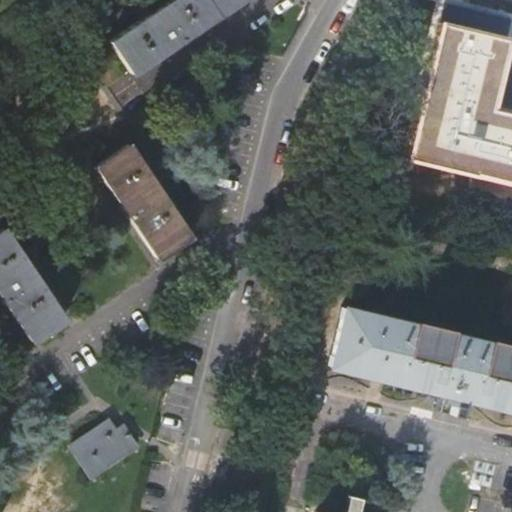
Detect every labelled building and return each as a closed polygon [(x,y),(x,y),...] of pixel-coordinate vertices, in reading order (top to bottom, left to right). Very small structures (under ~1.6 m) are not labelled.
[(210,0),(166,0),(109,38),(130,70),(218,12),(210,0)] [(210,0),(218,12),(236,0),(210,0)] [(413,0),(386,0),(371,24),(409,33),(413,0)] [(511,111),(488,106),(510,17),(440,1),(403,158),(511,183),(511,111)] [(145,173),(125,143),(93,164),(156,257),(188,236),(145,173)] [(21,255),(1,226),(0,227),(0,294),(31,341),(63,319),(21,255)] [(511,349),(341,308),(327,364),(375,375),(452,394),(511,409),(511,349)] [(69,444),(91,476),(136,445),(122,425),(114,430),(108,419),(69,444)]
